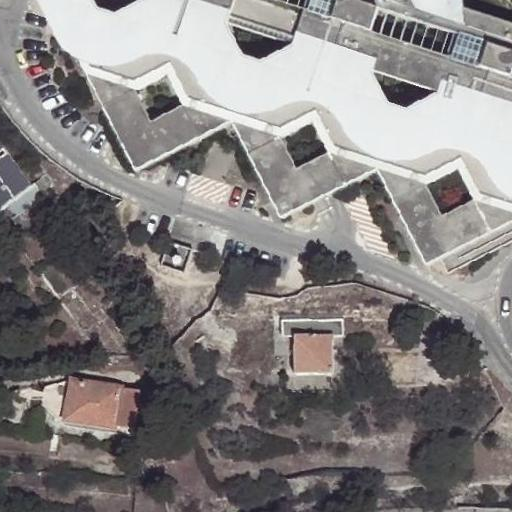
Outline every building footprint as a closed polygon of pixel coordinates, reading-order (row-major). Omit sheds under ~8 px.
[(511,5),(509,2),(508,0),(45,0),(136,175),(231,126),(280,224),(378,174),(427,270),(511,225),(511,5)] [(17,212),(51,187),(42,172),(28,181),(0,142),(0,208),(9,202),(17,212)] [(294,328),(345,328),(355,328),(354,311),(282,311),(282,327),(294,328)] [(345,365),(345,328),(294,328),(295,365),(345,365)] [(66,422),(68,422),(73,380),(47,387),(44,405),(66,422)] [(73,380),(68,422),(117,426),(123,386),(73,380)] [(123,386),(117,426),(138,427),(144,389),(123,386)]
